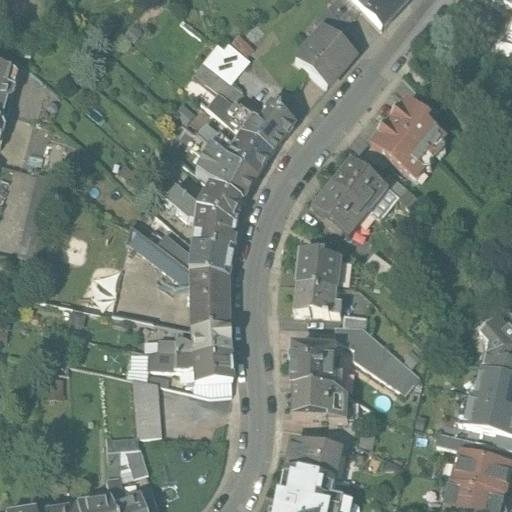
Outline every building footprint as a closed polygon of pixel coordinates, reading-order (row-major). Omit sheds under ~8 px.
[(346,0),(337,0),(326,12),(312,29),(319,35),(320,34),(333,44),(361,13),(357,9),(346,0)] [(402,0),(346,0),(357,9),(361,13),(380,33),(407,4),(402,0)] [(511,0),(488,0),(511,12),(511,0)] [(511,15),(502,35),(486,47),(491,54),(511,63),(511,62),(511,15)] [(333,44),(320,34),(319,35),(293,66),(325,92),(353,60),(333,44)] [(224,53),(215,46),(200,67),(228,88),(247,63),(228,49),(224,53)] [(17,77),(0,71),(0,114),(6,116),(17,77)] [(256,86),(245,100),(263,115),(267,109),(274,101),(256,86)] [(293,130),(267,109),(263,115),(261,118),(264,121),(258,129),(218,98),(207,113),(238,141),(269,159),(280,145),(293,130)] [(408,103),(371,149),(389,164),(409,180),(417,171),(424,176),(426,174),(432,173),(430,168),(436,161),(434,159),(440,152),(445,152),(445,146),(447,143),(429,129),(431,126),(424,120),(426,118),(408,103)] [(217,142),(203,131),(195,141),(209,152),(217,142)] [(209,152),(195,141),(186,151),(203,165),(194,177),(209,189),(240,209),(254,185),(223,165),(209,152)] [(269,159),(238,141),(230,154),(228,152),(217,142),(209,152),(223,165),(254,185),(269,159)] [(389,164),(371,149),(363,158),(381,173),(389,164)] [(372,180),(354,165),(334,189),(369,217),(388,193),(381,187),(383,185),(375,177),(372,180)] [(171,172),(161,183),(170,191),(180,180),(171,172)] [(36,178),(17,259),(39,264),(58,184),(36,178)] [(240,209),(209,189),(203,201),(180,180),(170,191),(174,193),(196,212),(197,213),(214,222),(232,232),(236,227),(237,223),(233,220),(240,209)] [(369,217),(334,189),(314,213),(325,222),(323,225),(341,239),(343,236),(349,241),(369,217)] [(214,222),(197,213),(196,212),(174,193),(165,203),(185,222),(194,224),(190,252),(230,258),(234,241),(231,240),(232,232),(214,222)] [(406,194),(397,203),(413,220),(423,211),(406,194)] [(230,258),(190,252),(188,261),(165,244),(157,255),(187,277),(226,282),(230,258)] [(157,255),(155,253),(148,264),(182,289),(187,286),(187,277),(157,255)] [(326,258),(301,255),(298,288),(337,293),(341,262),(326,261),(326,258)] [(394,273),(373,257),(365,268),(384,282),(394,273)] [(15,262),(0,258),(0,270),(12,273),(15,262)] [(407,286),(394,273),(384,282),(397,295),(407,286)] [(226,282),(187,277),(187,286),(190,338),(227,333),(226,282)] [(337,293),(298,288),(295,318),(310,320),(310,317),(324,319),(324,320),(329,321),(329,320),(340,321),(343,293),(337,293)] [(511,318),(508,314),(499,322),(506,331),(511,325),(511,318)] [(367,322),(344,319),(343,332),(363,333),(365,335),(367,322)] [(506,331),(499,322),(480,339),(489,350),(482,375),(511,382),(511,330),(511,331),(509,333),(506,331)] [(343,332),(334,332),(334,348),(340,348),(354,355),(354,364),(405,400),(419,382),(365,335),(363,333),(343,332)] [(184,348),(158,347),(158,360),(191,362),(229,358),(227,333),(190,338),(191,353),(184,348)] [(292,365),(294,367),(293,390),(333,393),(342,398),(343,378),(335,377),(336,353),(295,351),(292,353),(290,355),(290,359),(290,362),(292,365)] [(229,358),(191,362),(158,360),(157,374),(186,376),(193,372),(195,390),(231,386),(229,358)] [(158,360),(150,359),(150,374),(157,374),(158,360)] [(511,442),(511,382),(482,375),(469,432),(511,442)] [(156,389),(131,384),(136,443),(160,441),(156,389)] [(333,393),(293,390),(291,420),(329,422),(329,426),(347,427),(348,426),(349,402),(342,398),(333,393)] [(347,427),(329,426),(329,438),(331,438),(348,446),(350,447),(355,438),(355,426),(348,426),(347,427)] [(348,446),(331,438),(329,438),(324,437),(322,450),(324,451),(323,453),(340,456),(340,459),(345,460),(348,446)] [(475,447),(439,439),(436,452),(461,458),(462,457),(472,460),(475,447)] [(136,443),(105,446),(106,461),(119,459),(125,458),(137,456),(136,443)] [(340,456),(323,453),(324,451),(322,450),(294,445),(292,458),(290,458),(287,475),(336,485),(340,459),(340,456)] [(137,456),(125,458),(134,486),(147,482),(139,456),(137,456)] [(472,460),(462,457),(461,458),(458,472),(454,471),(450,487),(505,499),(511,469),(493,465),(493,467),(487,465),(487,463),(472,460)] [(119,459),(106,461),(107,469),(105,489),(117,486),(118,467),(119,459)] [(336,485),(287,475),(278,511),(347,511),(353,489),(336,485)] [(140,511),(139,505),(128,508),(129,510),(123,511),(122,510),(123,506),(117,486),(105,489),(105,492),(109,506),(110,511),(140,511)] [(501,511),(505,499),(450,487),(444,511),(501,511)]
